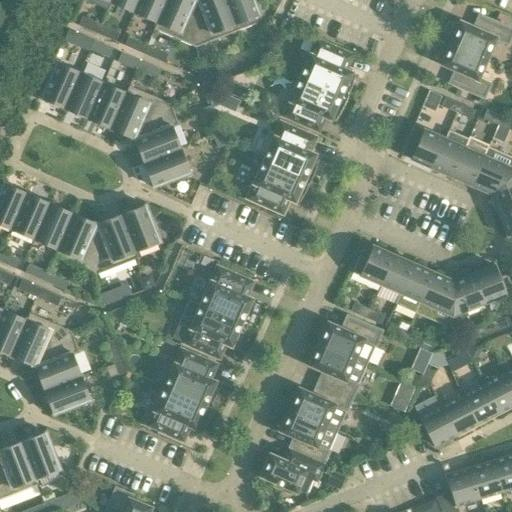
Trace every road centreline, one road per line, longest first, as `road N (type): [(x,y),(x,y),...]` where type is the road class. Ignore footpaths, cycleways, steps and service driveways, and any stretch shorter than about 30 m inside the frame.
road 1 (residential): [(328,276),(235,492)]
road 2 (residential): [(399,37),(354,143),(379,162)]
road 3 (residential): [(328,276),(194,217)]
road 4 (residential): [(325,511),(448,462)]
road 5 (residential): [(204,496),(196,485),(92,444)]
